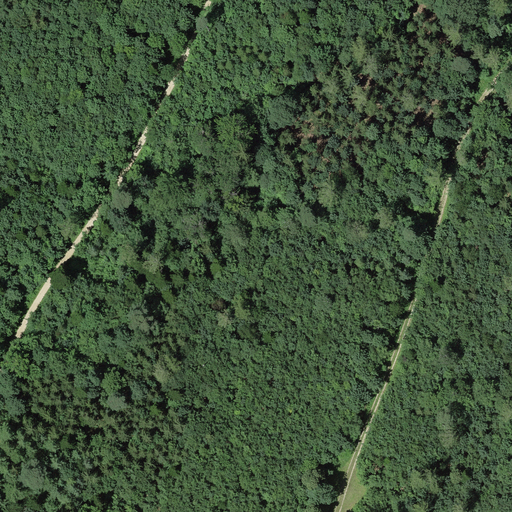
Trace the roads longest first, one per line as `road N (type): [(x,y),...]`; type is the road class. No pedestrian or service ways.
road 1 (track): [(338,511),(486,96),(511,72)]
road 2 (track): [(0,370),(133,162),(203,0)]
